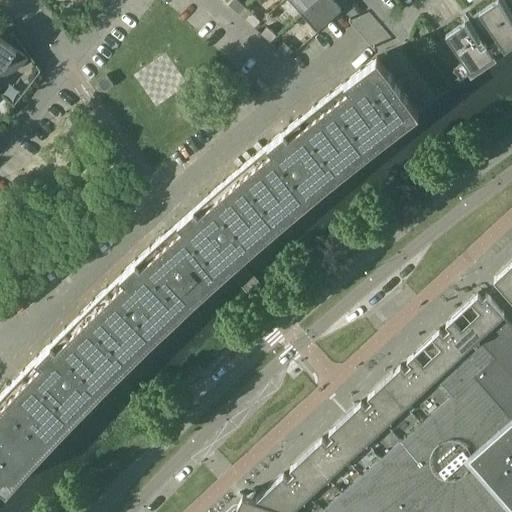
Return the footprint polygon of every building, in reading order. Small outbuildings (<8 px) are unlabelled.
[(245,6),(237,0),(232,0),(229,4),(238,13),(245,6)] [(291,0),(302,13),(316,0),(291,0)] [(341,8),(333,0),(316,0),(302,13),(317,29),(341,8)] [(511,44),(511,19),(499,0),(496,0),(472,16),(490,42),(497,38),(505,50),(511,44)] [(260,21),(251,12),(245,19),(254,27),(260,21)] [(495,57),(487,45),(485,42),(481,45),(465,21),(446,34),(471,72),(495,57)] [(277,36),(267,27),(261,33),(270,42),(277,36)] [(28,57),(0,36),(0,75),(9,73),(17,69),(23,64),(28,57)] [(293,50),(283,41),(277,48),(286,57),(293,50)] [(194,206),(150,246),(137,258),(122,272),(51,341),(37,356),(0,395),(0,481),(7,488),(112,378),(173,319),(213,282),(233,265),(250,250),(297,208),(353,162),(419,112),(377,57),(345,82),(284,130),(267,143),(194,206)] [(114,84),(107,75),(97,81),(104,91),(114,84)] [(511,260),(494,277),(511,297),(511,260)] [(479,335),(502,313),(505,311),(487,292),(486,292),(482,288),(446,321),(451,326),(448,329),(465,348),(480,335),(479,335)] [(232,511),(511,511),(511,324),(502,313),(479,335),(480,335),(465,348),(436,375),(452,394),(443,402),(402,437),(363,472),(323,507),(317,511),(297,511),(255,499),(256,497),(247,494),(243,493),(242,496),(234,511),(232,511)] [(465,348),(448,329),(443,333),(438,329),(408,357),(412,362),(409,366),(443,402),(452,394),(436,375),(465,348)] [(443,402),(409,366),(405,369),(400,364),(369,393),(373,398),(369,402),(402,437),(443,402)] [(369,402),(365,406),(361,401),(330,429),(334,434),(331,438),(363,472),(402,437),(369,402)] [(323,507),(363,472),(331,438),(327,442),(322,437),(291,465),(296,470),(292,474),(323,507)] [(317,511),(323,507),(292,474),(288,478),(283,473),(256,497),(255,499),(297,511),(317,511)]
